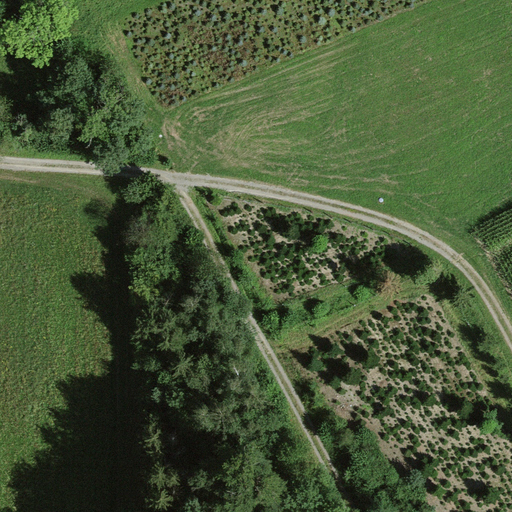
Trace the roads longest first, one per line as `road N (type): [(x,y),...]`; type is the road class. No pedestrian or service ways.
road 1 (track): [(166,177),(273,191),(406,229),(479,287),(511,343)]
road 2 (track): [(166,177),(349,511)]
road 3 (track): [(0,159),(166,177)]
